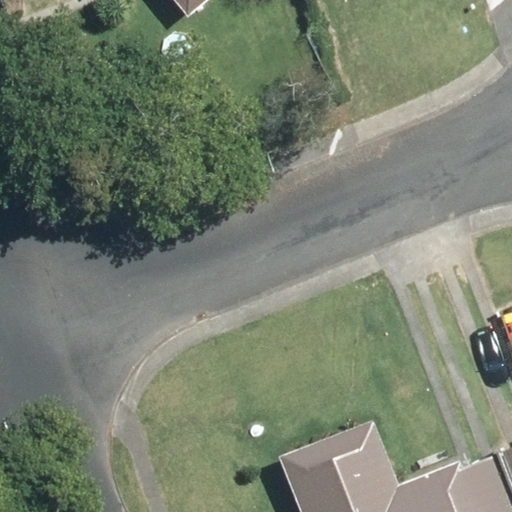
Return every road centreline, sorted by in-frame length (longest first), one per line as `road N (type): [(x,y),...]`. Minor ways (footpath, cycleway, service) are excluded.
road 1 (residential): [(511,153),(0,356)]
road 2 (tertiary): [(0,400),(49,511)]
